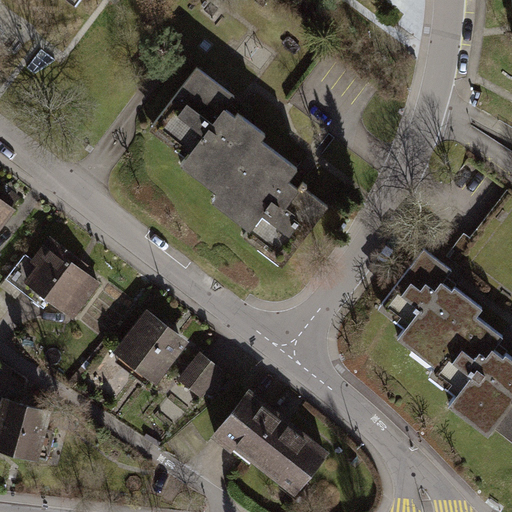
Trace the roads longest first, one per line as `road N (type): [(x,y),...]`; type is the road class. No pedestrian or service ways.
road 1 (residential): [(452,0),(434,112),(373,240),(290,353)]
road 2 (residential): [(290,353),(0,138)]
road 3 (residential): [(228,511),(66,387),(0,350)]
road 4 (residential): [(433,511),(421,470),(290,353)]
